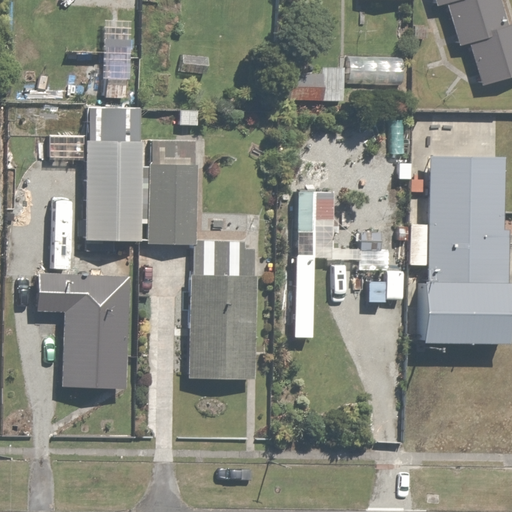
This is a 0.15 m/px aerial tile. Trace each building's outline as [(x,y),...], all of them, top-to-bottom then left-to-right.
[(435,0),(439,10),(448,7),(462,51),(471,48),(485,89),(511,80),(511,25),(509,26),(500,0),(435,0)] [(405,54),(347,53),(346,82),(404,83),(405,54)] [(78,139),(49,138),(49,158),(78,159),(78,139)] [(143,147),(86,146),(85,245),(142,245),(143,147)] [(503,340),(504,160),(423,160),(422,340),(503,340)] [(148,167),(146,244),(194,246),(193,277),(189,277),(186,381),(256,383),(259,275),(252,275),(252,253),(246,253),(247,241),(197,240),(199,168),(148,167)] [(128,276),(38,275),(38,314),(62,314),(62,390),(128,390),(128,276)]
